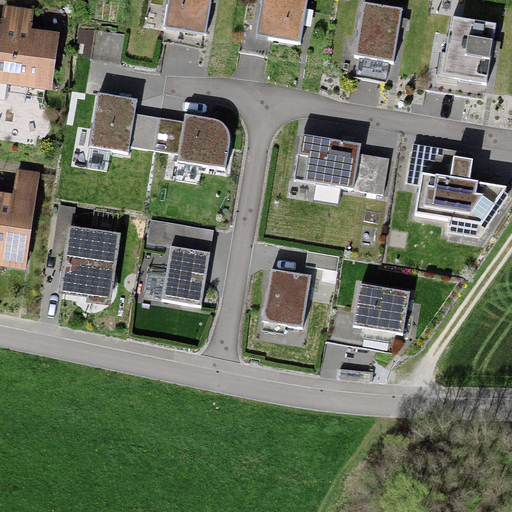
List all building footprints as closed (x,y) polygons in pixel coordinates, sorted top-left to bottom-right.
[(203,46),(210,0),(168,0),(162,39),(203,46)] [(300,3),(278,0),(259,0),(254,45),(294,50),(300,3)] [(397,9),(363,3),(351,77),(385,83),(397,9)] [(0,87),(7,88),(18,13),(5,11),(2,31),(0,30),(0,87)] [(30,15),(18,13),(7,88),(51,95),(59,39),(27,34),(30,15)] [(452,18),(446,54),(430,51),(423,91),(483,101),(497,26),(452,18)] [(127,36),(95,31),(91,61),(122,66),(127,36)] [(86,155),(124,161),(132,110),(95,104),(86,155)] [(183,123),(161,119),(153,152),(179,156),(177,164),(224,173),(231,139),(226,130),(216,122),(184,116),(183,123)] [(360,148),(304,141),(298,185),(354,193),(360,148)] [(472,184),(475,164),(457,161),(454,182),(424,177),(416,219),(452,226),(453,219),(486,223),(508,190),(472,184)] [(14,201),(0,198),(0,261),(22,265),(34,178),(17,176),(14,201)] [(122,238),(69,232),(61,300),(93,304),(93,309),(113,311),(122,238)] [(209,255),(169,248),(161,303),(200,309),(209,255)] [(310,277),(272,271),(263,324),(302,329),(310,277)] [(416,291),(359,283),(352,334),(409,341),(416,291)]
